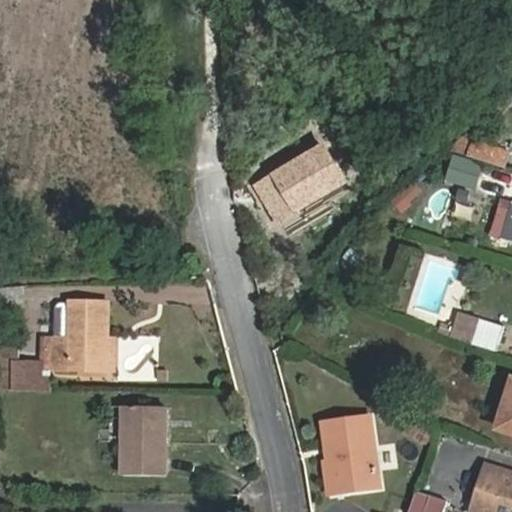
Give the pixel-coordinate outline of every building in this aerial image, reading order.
[(470,156),(505,166),(509,149),(475,139),(470,156)] [(414,183),(392,202),(402,213),(423,193),(414,183)] [(70,301),(70,338),(70,369),(106,371),(107,335),(108,301),(70,301)] [(471,345),(479,316),(459,310),(450,336),(471,345)] [(506,324),(479,316),(471,345),(498,354),(506,324)] [(14,337),(0,336),(0,389),(10,389),(10,358),(13,358),(14,337)] [(53,369),(70,369),(70,338),(52,338),(53,369)] [(41,371),(41,358),(13,358),(10,358),(10,389),(48,390),(49,371),(41,371)] [(511,373),(496,428),(511,432),(511,373)] [(163,481),(163,411),(121,411),(122,480),(163,481)] [(336,461),(326,461),(330,493),(379,486),(370,417),(321,423),(324,442),(335,440),(336,461)] [(324,442),(326,461),(336,461),(335,440),(324,442)] [(498,499),(493,511),(511,511),(511,470),(494,465),(485,495),(498,499)] [(423,511),(430,496),(416,491),(410,511),(423,511)] [(480,511),(493,511),(498,499),(485,495),(480,511)] [(443,511),(447,502),(430,496),(423,511),(443,511)]
